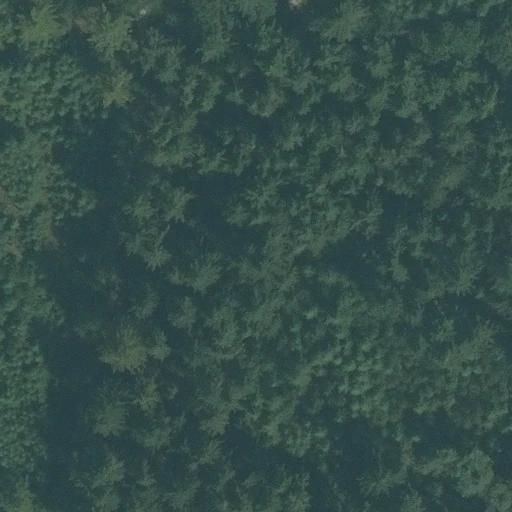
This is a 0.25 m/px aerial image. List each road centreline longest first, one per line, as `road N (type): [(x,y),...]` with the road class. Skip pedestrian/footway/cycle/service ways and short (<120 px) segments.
road 1 (track): [(130,0),(146,31),(68,511)]
road 2 (track): [(305,6),(511,41)]
